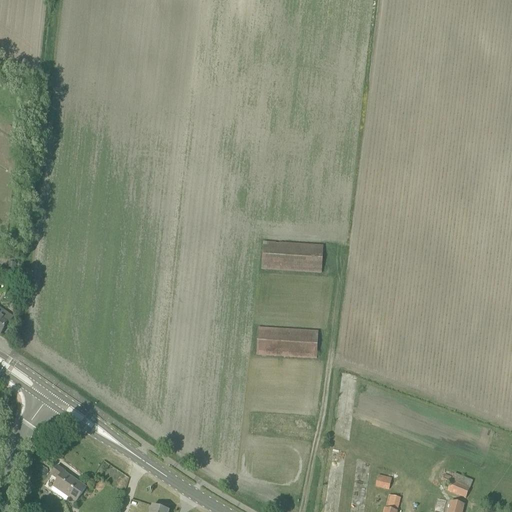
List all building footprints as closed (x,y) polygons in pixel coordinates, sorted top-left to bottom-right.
[(321,274),(322,256),(323,248),(263,244),(262,270),(321,274)] [(0,335),(0,336),(12,318),(0,309),(0,335)] [(256,356),(316,359),(318,333),(258,330),(256,356)] [(57,467),(57,468),(51,476),(58,481),(51,492),(66,502),(69,498),(76,503),(86,489),(64,474),(65,473),(57,467)] [(473,482),(454,475),(451,482),(447,492),(466,499),(473,482)] [(391,480),(378,477),(375,487),(389,490),(391,480)] [(165,511),(127,500),(122,511),(165,511)] [(462,511),(464,506),(450,502),(448,511),(462,511)]
